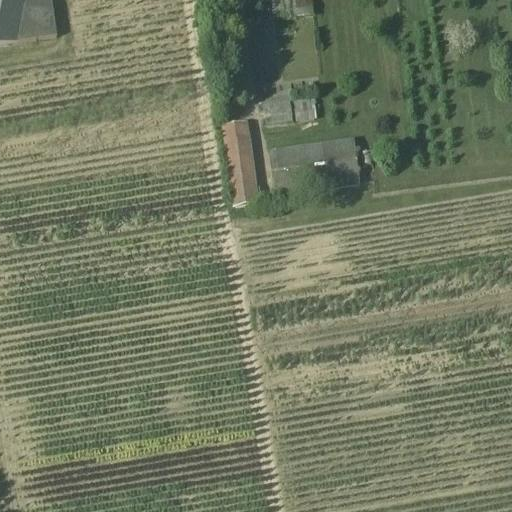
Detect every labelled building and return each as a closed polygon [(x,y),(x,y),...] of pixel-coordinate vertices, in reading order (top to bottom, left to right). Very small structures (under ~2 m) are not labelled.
[(0,0),(0,46),(15,45),(56,40),(50,0),(0,0)] [(312,1),(291,2),(291,20),(312,18),(312,1)] [(311,98),(292,100),(296,125),(315,122),(311,98)] [(258,208),(246,126),(220,130),(231,212),(258,208)] [(353,142),(268,153),(273,200),(360,188),(353,142)]
